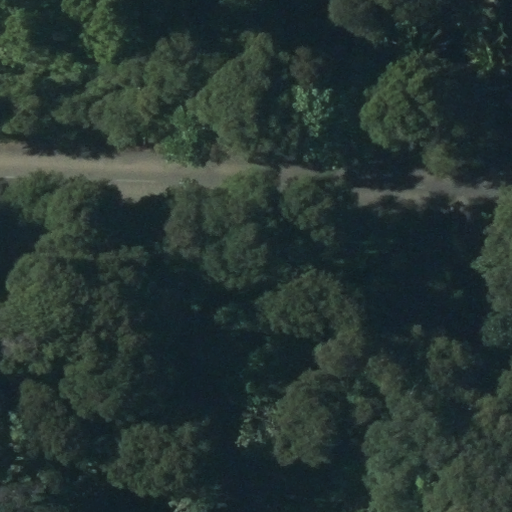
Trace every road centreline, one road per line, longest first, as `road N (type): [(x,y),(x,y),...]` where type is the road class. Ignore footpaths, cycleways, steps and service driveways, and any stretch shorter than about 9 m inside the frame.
road 1 (tertiary): [(0,198),(511,231)]
road 2 (track): [(0,205),(230,437),(231,511)]
